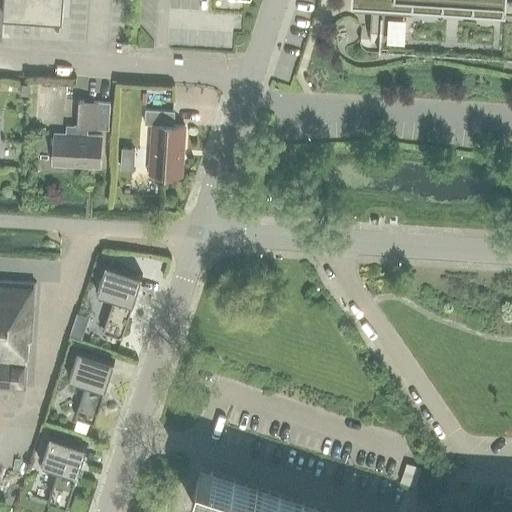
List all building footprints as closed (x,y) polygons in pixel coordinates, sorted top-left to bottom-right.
[(3,0),(3,16),(63,20),(63,0),(3,0)] [(511,0),(351,0),(351,3),(372,4),(370,31),(360,31),(360,39),(360,40),(360,42),(360,43),(360,44),(361,45),(361,46),(362,47),(363,47),(363,48),(364,49),(365,49),(366,49),(367,50),(368,50),(369,50),(370,50),(379,51),(380,51),(381,50),(381,46),(472,52),(511,53),(511,0)] [(21,84),(20,95),(28,96),(29,85),(21,84)] [(54,134),(53,164),(101,166),(102,137),(87,136),(88,128),(109,129),(111,103),(79,101),(78,127),(66,127),(66,135),(54,134)] [(150,173),(182,175),(185,126),(173,125),(174,111),(146,109),(145,124),(153,125),(150,173)] [(133,170),(134,149),(122,149),(121,169),(133,170)] [(96,292),(114,298),(103,331),(122,337),(142,275),(106,263),(96,292)] [(0,387),(25,389),(28,340),(31,340),(35,283),(0,281),(0,387)] [(82,339),(84,333),(72,329),(70,335),(82,339)] [(75,417),(94,423),(115,361),(78,349),(68,378),(86,384),(75,417)] [(47,502),(66,509),(87,446),(50,434),(41,464),(58,469),(47,502)] [(415,488),(421,469),(406,463),(400,482),(415,488)] [(511,511),(502,511),(328,511),(200,470),(194,488),(205,492),(198,511),(511,511)]
